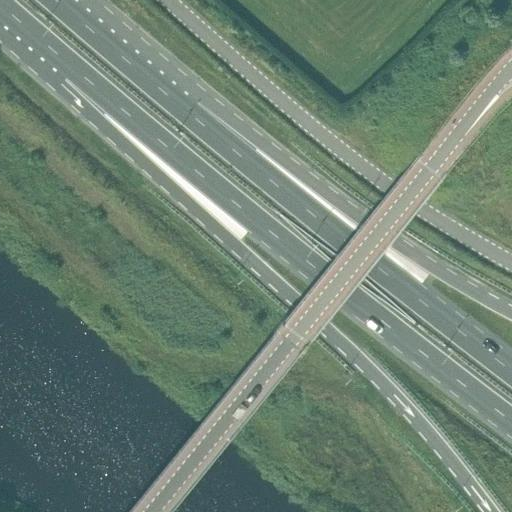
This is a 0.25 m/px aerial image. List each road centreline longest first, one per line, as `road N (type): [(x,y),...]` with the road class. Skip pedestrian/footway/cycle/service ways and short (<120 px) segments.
road 1 (trunk): [(83,80),(129,148),(408,411),(492,511)]
road 2 (tertiary): [(149,511),(511,69)]
road 3 (trunk): [(83,80),(511,422)]
road 4 (unclassified): [(511,261),(325,142),(171,0)]
road 5 (trunk): [(511,370),(192,109)]
road 6 (trunk): [(511,306),(463,284),(256,140),(192,109)]
road 7 (trunk): [(192,109),(64,0)]
